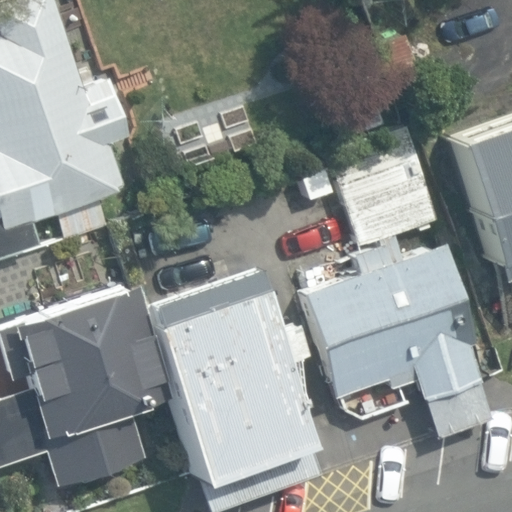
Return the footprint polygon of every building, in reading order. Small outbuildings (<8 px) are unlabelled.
[(0,0),(0,250),(29,241),(22,219),(115,187),(114,182),(99,139),(118,133),(100,80),(76,88),(45,0),(0,0)] [(372,38),(386,75),(411,65),(397,29),(372,38)] [(200,75),(181,82),(191,108),(210,101),(200,75)] [(511,107),(441,132),(490,273),(511,265),(511,107)] [(422,424),(425,434),(481,415),(478,406),(455,341),(465,337),(429,234),(394,247),(388,230),(431,215),(398,120),(321,146),(352,237),(371,231),(379,257),(285,289),(321,393),(374,375),(378,387),(406,378),(422,424)] [(49,210),(58,238),(101,224),(92,196),(49,210)] [(198,494),(201,506),(316,467),(313,458),(282,353),(293,348),(285,322),(273,325),(252,264),(139,300),(165,385),(198,494)] [(152,387),(113,274),(0,312),(0,437),(14,433),(20,449),(32,444),(46,485),(136,454),(118,399),(152,387)]
